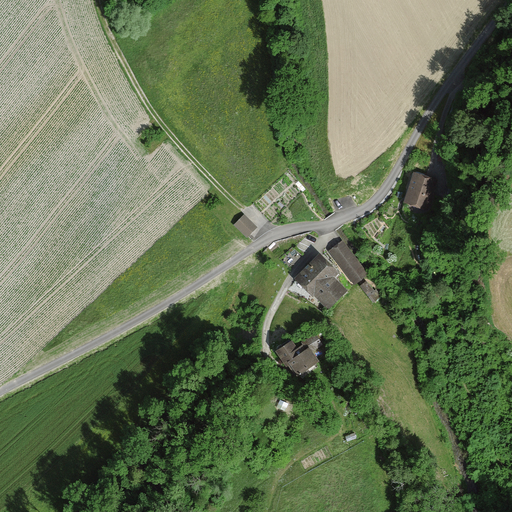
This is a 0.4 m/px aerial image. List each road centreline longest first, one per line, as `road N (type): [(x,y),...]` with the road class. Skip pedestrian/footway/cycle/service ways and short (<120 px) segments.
road 1 (unclassified): [(0,391),(156,311),(272,235),(329,225),(367,206),(511,0)]
road 2 (track): [(272,235),(151,111),(97,0)]
road 3 (track): [(274,359),(266,349),(270,314),(325,226)]
